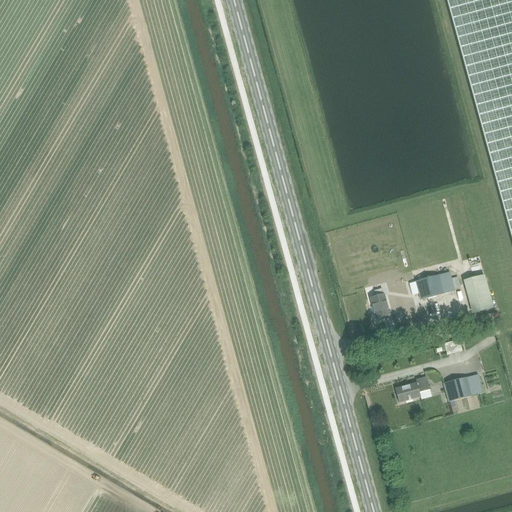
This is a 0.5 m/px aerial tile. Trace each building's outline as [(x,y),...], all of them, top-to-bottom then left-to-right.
[(511,0),(445,0),(511,243),(511,0)] [(438,276),(416,282),(420,301),(443,295),(455,292),(454,289),(460,288),(457,278),(451,280),(450,273),(438,276)] [(472,314),(493,309),(484,276),(463,282),(472,314)] [(376,320),(390,317),(384,295),(383,295),(381,290),(374,292),(375,297),(370,299),(376,320)] [(449,295),(454,305),(462,302),(457,292),(449,295)] [(447,356),(462,352),(459,341),(444,345),(447,356)] [(448,403),(471,397),(482,394),(478,375),(443,384),(448,403)] [(416,384),(395,390),(399,404),(420,398),(419,393),(429,390),(427,382),(417,385),(416,384)]
